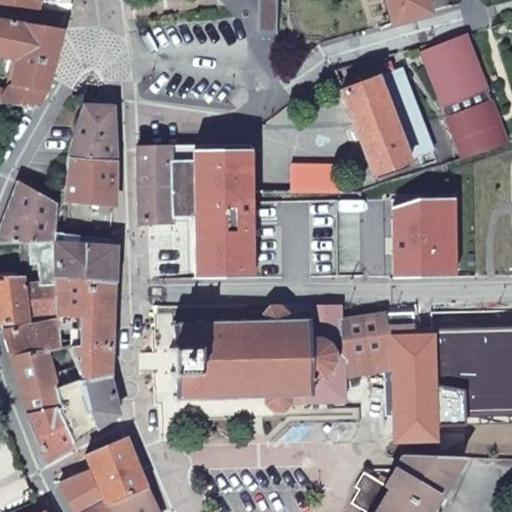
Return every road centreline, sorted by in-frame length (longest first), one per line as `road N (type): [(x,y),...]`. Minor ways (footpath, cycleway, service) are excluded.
road 1 (residential): [(114,51),(141,419)]
road 2 (residential): [(150,459),(325,452),(339,486),(327,511)]
road 3 (residential): [(0,185),(8,162),(114,51)]
